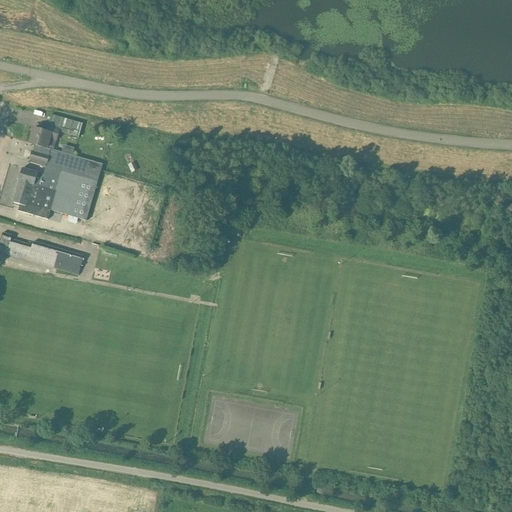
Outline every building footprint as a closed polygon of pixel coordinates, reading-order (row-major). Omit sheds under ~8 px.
[(29,144),(35,145),(51,150),(51,149),(54,150),(59,132),(78,138),(82,124),(51,115),(48,126),(46,132),(34,128),(29,144)] [(51,149),(51,150),(35,145),(34,152),(32,151),(29,159),(31,160),(30,163),(46,167),(46,165),(59,169),(56,179),(59,180),(51,210),(87,221),(102,168),(103,164),(54,150),(51,149)] [(138,170),(134,162),(128,165),(132,173),(138,170)] [(46,165),(46,167),(44,175),(37,173),(22,169),(19,181),(20,181),(14,203),(20,205),(18,211),(33,216),(48,220),(51,211),(87,221),(51,210),(59,180),(56,179),(59,169),(46,165)] [(12,237),(2,234),(0,240),(0,250),(40,262),(39,265),(78,276),(84,257),(34,243),(33,246),(11,240),(12,237)] [(296,261),(237,249),(233,270),(291,283),(296,261)]
